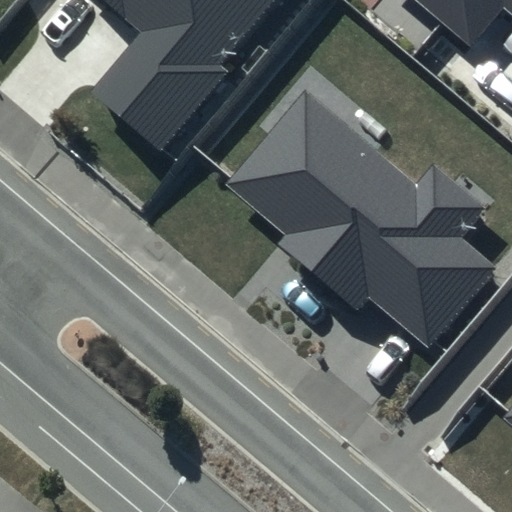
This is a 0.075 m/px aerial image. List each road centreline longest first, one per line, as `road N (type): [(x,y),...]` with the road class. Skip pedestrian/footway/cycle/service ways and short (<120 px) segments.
road 1 (secondary): [(32,236),(358,511)]
road 2 (secondary): [(201,511),(0,341)]
